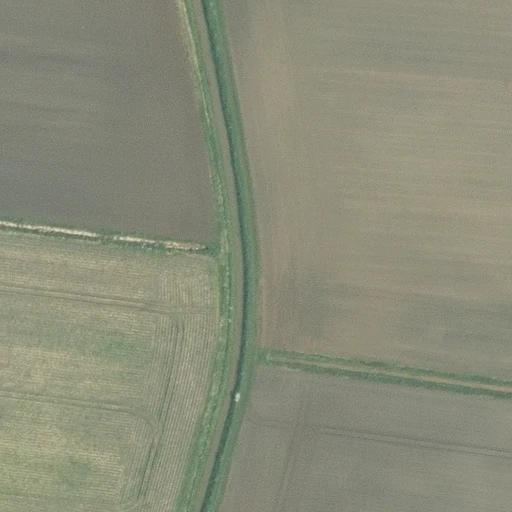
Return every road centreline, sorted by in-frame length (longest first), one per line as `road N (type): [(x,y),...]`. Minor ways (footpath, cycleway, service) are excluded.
road 1 (track): [(178,511),(216,367),(221,308),(176,0)]
road 2 (track): [(213,511),(243,408),(253,236),(216,0)]
